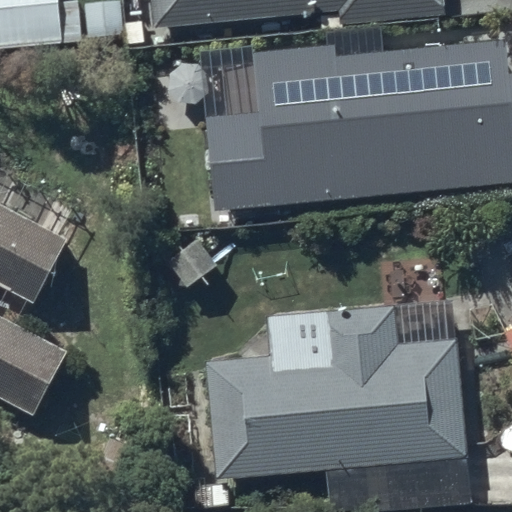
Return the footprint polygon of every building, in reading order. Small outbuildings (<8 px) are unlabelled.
[(0,0),(0,37),(59,33),(58,13),(65,13),(63,0),(0,0)] [(153,0),(155,19),(338,1),(338,7),(320,9),(321,24),(340,22),(340,16),(445,6),(444,0),(153,0)] [(208,123),(216,215),(511,188),(511,77),(509,77),(506,45),(335,60),(335,53),(254,60),(260,118),(208,123)] [(0,388),(35,407),(69,342),(25,319),(87,200),(0,154),(0,388)] [(274,362),(207,367),(217,486),(468,465),(458,345),(398,350),(395,312),(270,323),(274,362)]
